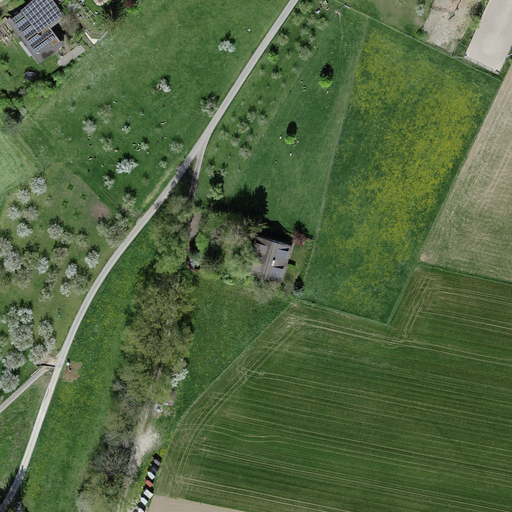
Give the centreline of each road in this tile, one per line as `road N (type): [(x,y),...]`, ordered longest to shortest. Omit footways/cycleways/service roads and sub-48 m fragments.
road 1 (residential): [(64,351),(121,244),(295,0)]
road 2 (track): [(0,409),(64,351),(23,476),(0,509)]
